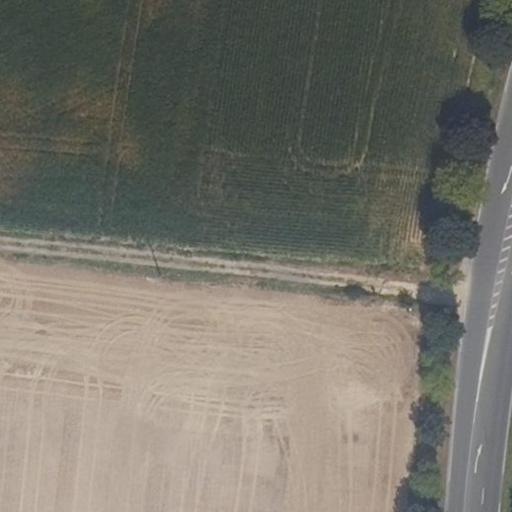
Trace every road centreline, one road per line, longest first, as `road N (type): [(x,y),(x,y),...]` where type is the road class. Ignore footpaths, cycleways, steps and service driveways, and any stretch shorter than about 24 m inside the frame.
road 1 (track): [(483,295),(0,245)]
road 2 (secondary): [(511,131),(474,367),(470,497)]
road 3 (secondary): [(470,497),(511,293)]
